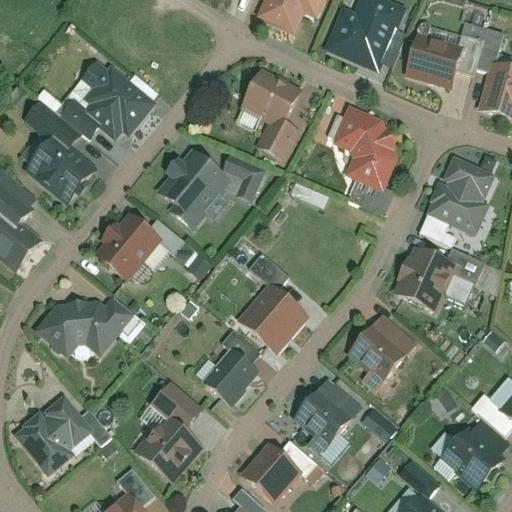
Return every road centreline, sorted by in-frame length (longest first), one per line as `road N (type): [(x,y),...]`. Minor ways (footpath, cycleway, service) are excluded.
road 1 (residential): [(443,129),(353,310),(292,375),(196,511)]
road 2 (residential): [(242,41),(59,262),(18,321),(0,375)]
road 3 (residential): [(443,129),(242,41)]
